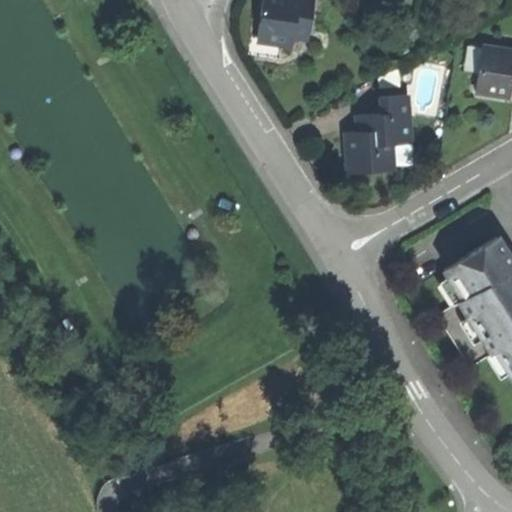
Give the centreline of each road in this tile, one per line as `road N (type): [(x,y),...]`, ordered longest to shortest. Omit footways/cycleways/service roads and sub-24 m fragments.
road 1 (residential): [(332,258),(179,0)]
road 2 (residential): [(487,511),(332,258)]
road 3 (residential): [(332,258),(511,152)]
